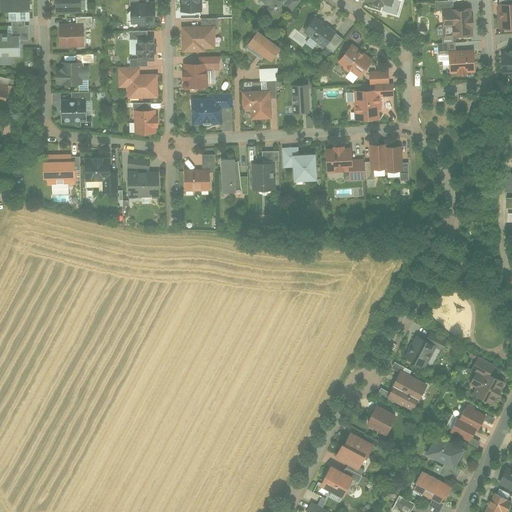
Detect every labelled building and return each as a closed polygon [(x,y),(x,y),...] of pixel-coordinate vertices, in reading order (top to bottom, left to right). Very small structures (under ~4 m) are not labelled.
[(25,11),(24,0),(0,0),(0,23),(10,23),(31,23),(31,11),(25,11)] [(54,0),(55,10),(80,10),(79,0),(54,0)] [(180,0),(181,12),(203,11),(203,0),(180,0)] [(265,0),(277,9),(284,0),(265,0)] [(511,3),(498,5),(500,30),(511,29),(511,3)] [(130,25),(151,25),(150,4),(130,4),(130,25)] [(464,8),(441,10),(443,38),(467,35),(464,8)] [(335,31),(319,19),(309,31),(326,44),(335,31)] [(60,44),(85,44),(85,26),(60,26),(60,44)] [(181,27),(181,53),(204,52),(204,49),(216,49),(215,26),(181,27)] [(278,49),(257,31),(246,44),(267,62),(278,49)] [(0,56),(21,55),(20,36),(0,36),(0,56)] [(133,38),(134,59),(153,58),(152,37),(133,38)] [(338,62),(359,78),(372,60),(351,45),(338,62)] [(477,73),(475,52),(449,55),(451,75),(477,73)] [(511,53),(498,54),(499,68),(511,67),(511,53)] [(55,85),(79,84),(78,63),(62,63),(62,70),(54,70),(55,85)] [(184,87),(204,87),(204,65),(184,65),(184,87)] [(127,88),(127,99),(156,98),(156,74),(139,74),(139,67),(118,68),(119,88),(127,88)] [(252,90),(252,82),(243,82),(243,90),(252,90)] [(307,84),(290,85),(290,113),(308,113),(307,84)] [(250,107),(251,119),(271,118),(270,90),(242,91),(242,108),(250,107)] [(371,90),(352,90),(354,120),(373,119),(371,90)] [(234,122),(232,94),(211,95),(211,100),(191,100),(192,121),(211,120),(212,123),(234,122)] [(61,120),(84,120),(84,101),(61,101),(61,120)] [(133,110),(134,134),(154,133),(153,110),(133,110)] [(383,142),(369,143),(371,169),(385,168),(385,172),(400,171),(398,146),(384,147),(383,142)] [(290,163),(291,180),(314,179),(312,153),(298,154),(297,147),(283,148),(284,163),(290,163)] [(350,147),(327,149),(329,173),(345,172),(345,179),(363,178),(361,161),(351,162),(350,147)] [(84,180),(106,180),(106,159),(85,159),(84,180)] [(218,191),(238,190),(237,159),(217,159),(218,191)] [(44,182),(73,182),(73,162),(44,162),(44,182)] [(251,163),(252,190),(268,189),(267,162),(251,163)] [(144,172),(145,194),(160,194),(159,171),(144,172)] [(129,172),(129,194),(145,194),(144,172),(129,172)] [(187,188),(211,188),(211,174),(187,174),(187,188)] [(115,192),(120,206),(124,204),(123,200),(126,199),(122,189),(115,192)] [(468,233),(482,233),(482,222),(467,223),(468,233)] [(436,346),(414,335),(403,358),(424,368),(430,357),(436,346)] [(475,387),(470,397),(490,407),(504,382),(490,374),(492,369),(475,359),(468,372),(472,375),(468,383),(475,387)] [(400,370),(385,398),(413,413),(428,385),(400,370)] [(374,404),(364,424),(386,436),(397,416),(374,404)] [(484,416),(466,407),(459,420),(475,428),(478,429),(484,416)] [(456,418),(449,432),(468,442),(475,428),(459,420),(456,418)] [(344,432),(332,457),(357,469),(369,444),(344,432)] [(465,447),(436,433),(425,455),(443,465),(440,474),(456,482),(463,469),(456,466),(465,447)] [(511,453),(507,451),(494,480),(510,488),(511,483),(511,453)] [(327,465),(316,486),(341,498),(352,478),(327,465)] [(440,511),(454,486),(422,469),(412,488),(432,498),(426,510),(429,511),(440,511)] [(493,493),(484,511),(504,511),(510,501),(493,493)] [(323,511),(326,507),(312,500),(306,511),(323,511)]
